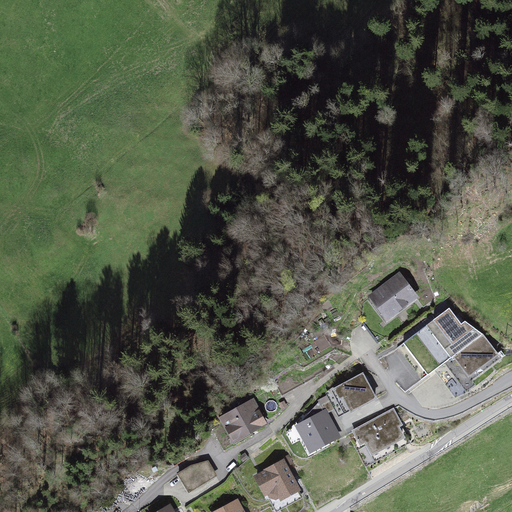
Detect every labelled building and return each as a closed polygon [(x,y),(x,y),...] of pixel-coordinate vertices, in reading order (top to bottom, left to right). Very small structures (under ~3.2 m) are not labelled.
[(399,270),(361,299),(382,326),(420,298),(399,270)] [(447,308),(393,351),(416,381),(471,337),(447,308)] [(487,336),(453,362),(470,384),(504,358),(487,336)] [(366,371),(323,394),(339,423),(382,400),(366,371)] [(252,397),(214,420),(229,445),(267,423),(252,397)] [(392,409),(347,436),(365,466),(401,444),(393,430),(401,425),(392,409)] [(325,411),(293,430),(311,461),(343,442),(325,411)] [(285,459),(253,477),(271,509),(303,491),(285,459)] [(244,511),(237,498),(212,511),(244,511)]
